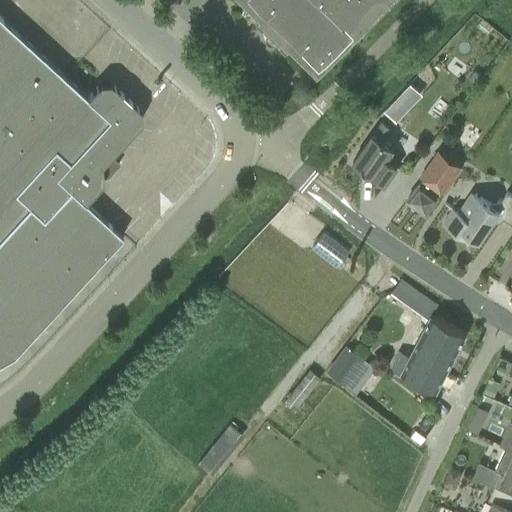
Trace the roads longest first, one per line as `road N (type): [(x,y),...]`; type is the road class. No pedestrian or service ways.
road 1 (unclassified): [(246,144),(242,165),(0,415)]
road 2 (residential): [(501,322),(394,253),(267,154)]
road 3 (unclassified): [(267,154),(339,94),(426,0)]
road 4 (residential): [(413,511),(501,322)]
road 5 (unclassified): [(246,144),(235,111),(115,0)]
